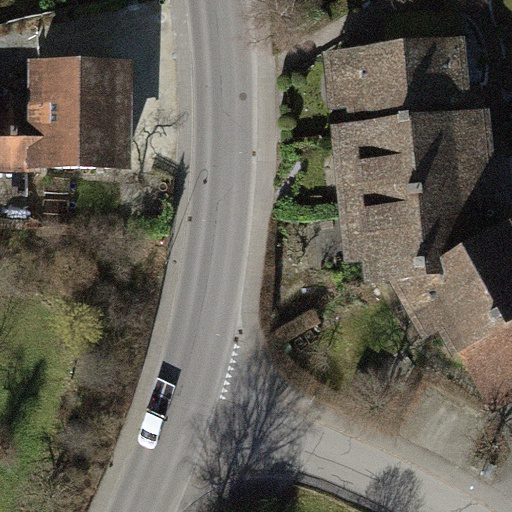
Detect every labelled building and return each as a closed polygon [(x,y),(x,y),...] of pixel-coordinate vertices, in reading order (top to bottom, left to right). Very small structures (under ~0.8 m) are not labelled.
[(351,63),(358,135),(469,124),(458,16),(412,20),(416,56),(351,63)] [(37,113),(0,113),(0,168),(136,168),(136,66),(36,67),(37,113)] [(469,124),(358,135),(365,206),(476,194),(469,124)] [(476,194),(365,206),(371,278),(413,274),(445,271),(481,250),(476,194)] [(445,271),(413,274),(454,351),(462,346),(511,316),(511,230),(481,250),(445,271)] [(511,316),(462,346),(499,407),(511,399),(511,316)]
